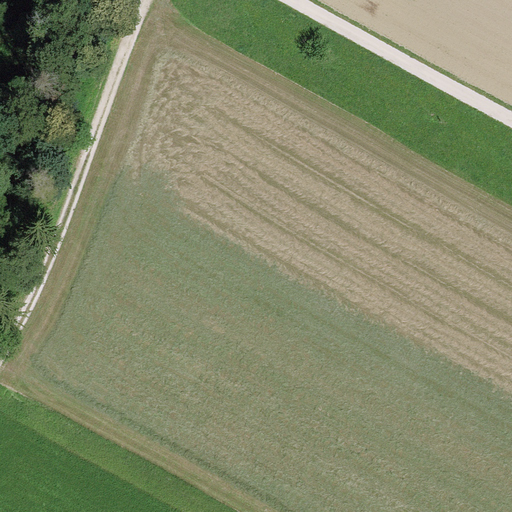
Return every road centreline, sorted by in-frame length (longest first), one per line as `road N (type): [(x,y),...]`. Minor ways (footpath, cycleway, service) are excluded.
road 1 (track): [(144,0),(35,285),(0,349)]
road 2 (track): [(511,124),(281,0)]
